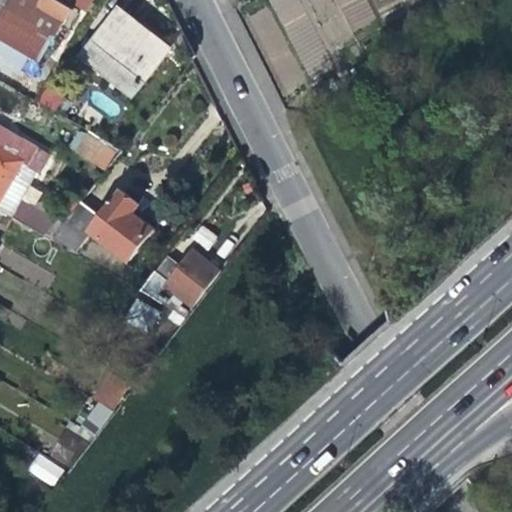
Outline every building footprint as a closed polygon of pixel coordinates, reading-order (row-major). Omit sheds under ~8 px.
[(57,0),(9,0),(7,5),(55,35),(58,37),(74,10),(57,0)] [(88,11),(92,0),(76,0),(74,5),(88,11)] [(371,0),(378,12),(400,0),(371,0)] [(0,37),(40,60),(55,35),(7,5),(0,17),(0,37)] [(118,10),(83,54),(134,93),(169,50),(158,42),(118,10)] [(40,60),(0,37),(0,58),(21,71),(28,58),(37,63),(40,60)] [(54,112),(64,98),(47,87),(37,101),(54,112)] [(82,127),(68,146),(104,172),(118,153),(82,127)] [(0,139),(0,138),(0,192),(19,161),(29,167),(38,153),(4,132),(0,139)] [(122,193),(102,218),(91,232),(130,260),(154,229),(141,219),(133,213),(138,205),(122,193)] [(74,253),(91,232),(102,218),(82,201),(53,240),(74,253)] [(240,230),(249,237),(262,220),(252,214),(240,230)] [(208,251),(218,237),(201,224),(191,238),(208,251)] [(167,257),(140,290),(155,299),(166,284),(194,304),(220,270),(203,257),(193,250),(180,267),(167,257)] [(145,335),(160,313),(137,298),(122,320),(145,335)] [(112,368),(123,374),(139,347),(127,340),(112,368)] [(85,426),(98,434),(116,409),(104,402),(85,426)] [(53,487),(64,469),(38,453),(27,470),(53,487)]
